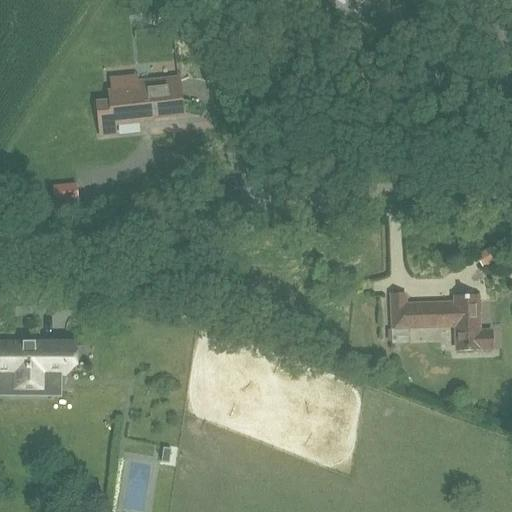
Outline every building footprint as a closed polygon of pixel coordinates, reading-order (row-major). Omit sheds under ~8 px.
[(356,0),(364,5),(366,14),(406,6),(412,36),(409,36),(409,37),(436,32),(430,0),(356,0)] [(142,118),(182,114),(179,80),(138,84),(137,77),(121,79),(122,92),(111,93),(112,103),(99,104),(102,134),(116,133),(115,124),(142,121),(142,118)] [(484,269),(498,260),(490,248),(476,257),(484,269)] [(457,326),(458,351),(493,350),(493,332),(479,332),(478,297),(456,297),(456,304),(407,305),(407,295),(392,295),(393,328),(457,326)] [(64,378),(65,347),(45,346),(16,345),(0,344),(0,373),(15,373),(15,380),(27,380),(27,390),(44,391),(44,378),(64,378)]
